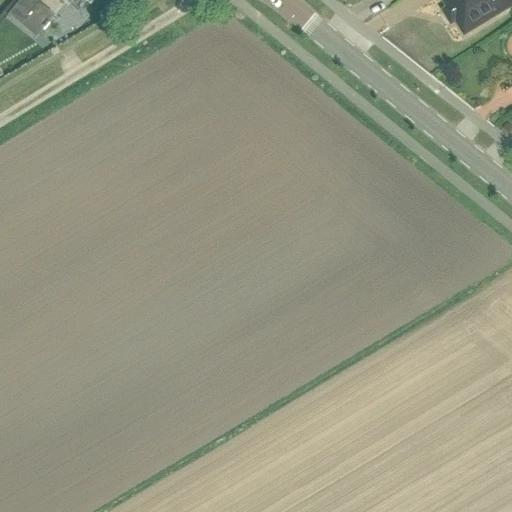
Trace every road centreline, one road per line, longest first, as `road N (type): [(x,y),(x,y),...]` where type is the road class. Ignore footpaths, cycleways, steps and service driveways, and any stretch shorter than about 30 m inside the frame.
road 1 (tertiary): [(511,191),(278,0)]
road 2 (unclassified): [(0,121),(199,0)]
